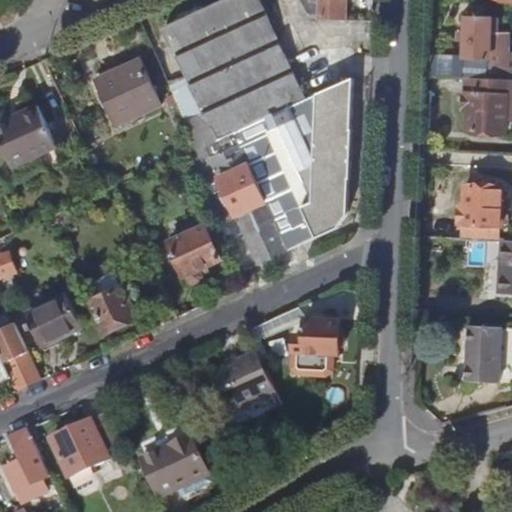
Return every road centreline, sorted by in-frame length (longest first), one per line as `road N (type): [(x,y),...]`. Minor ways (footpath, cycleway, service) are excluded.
road 1 (residential): [(0,419),(345,262),(394,254)]
road 2 (residential): [(394,254),(403,0)]
road 3 (residential): [(392,458),(386,411),(394,254)]
road 4 (residential): [(392,458),(319,477),(263,511)]
